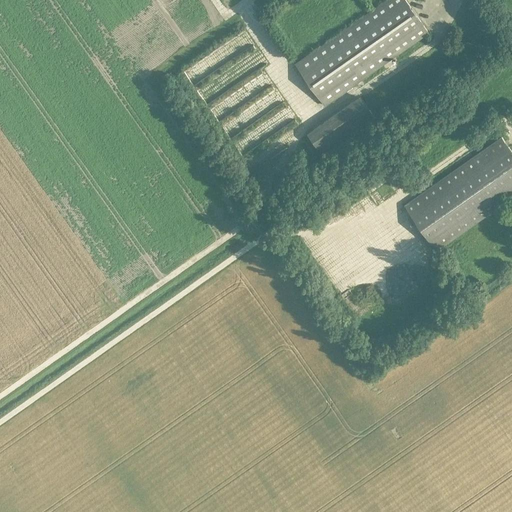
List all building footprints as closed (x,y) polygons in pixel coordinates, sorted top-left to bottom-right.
[(405,0),(386,0),(296,64),(325,105),(428,33),(405,0)] [(190,82),(251,41),(243,30),(182,71),(190,82)] [(235,79),(263,57),(258,50),(229,72),(235,79)] [(238,87),(245,98),(263,87),(256,76),(238,87)] [(376,120),(360,98),(308,134),(324,156),(376,120)] [(287,120),(294,116),(290,110),(283,115),(287,120)] [(511,151),(502,137),(471,159),(404,206),(436,250),(511,197),(511,151)] [(326,255),(313,262),(318,271),(331,263),(326,255)] [(400,283),(409,277),(407,273),(397,278),(400,283)] [(343,300),(351,294),(348,289),(340,295),(343,300)] [(375,294),(364,307),(369,312),(381,299),(375,294)] [(355,301),(348,306),(358,318),(364,313),(355,301)]
